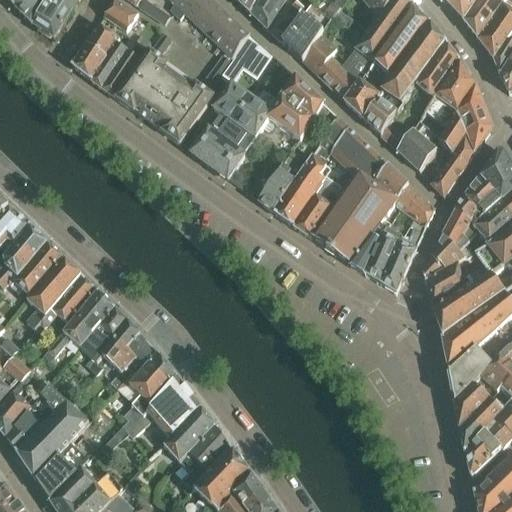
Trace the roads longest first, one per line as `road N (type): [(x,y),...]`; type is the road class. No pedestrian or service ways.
road 1 (unclassified): [(297,511),(164,337),(0,175)]
road 2 (unclassified): [(50,73),(391,324)]
road 3 (residential): [(445,215),(223,0)]
road 4 (unclassified): [(391,324),(428,381),(455,502)]
road 5 (residential): [(426,0),(474,58),(506,125)]
road 6 (residential): [(445,215),(391,324)]
